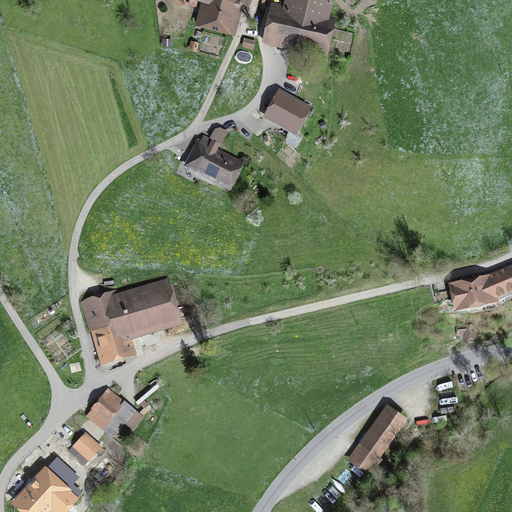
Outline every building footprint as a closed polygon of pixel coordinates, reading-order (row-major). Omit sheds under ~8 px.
[(196,0),(207,3),(202,23),(230,30),(238,3),(248,6),(249,0),(196,0)] [(274,10),(267,39),(323,52),(330,20),(325,19),(329,3),(317,0),(316,0),(288,0),(286,13),(274,10)] [(245,39),(243,46),(253,49),(255,42),(245,39)] [(280,94),(268,117),(295,131),(307,109),(280,94)] [(208,150),(217,155),(226,137),(217,132),(208,150)] [(188,165),(227,185),(239,163),(230,158),(229,161),(217,155),(208,150),(198,145),(188,165)] [(454,287),(458,307),(493,299),(492,296),(511,288),(511,269),(488,280),(454,287)] [(87,300),(105,359),(134,351),(130,339),(125,341),(122,331),(135,327),(137,331),(176,320),(166,286),(120,299),(118,292),(87,300)] [(88,417),(112,437),(117,431),(120,434),(123,430),(120,427),(125,421),(132,427),(140,417),(108,390),(94,407),(96,408),(88,417)] [(389,411),(364,447),(377,456),(403,421),(389,411)] [(74,447),(88,459),(99,447),(86,434),(74,447)] [(29,511),(44,511),(51,505),(57,511),(78,511),(77,511),(71,511),(67,508),(80,494),(70,485),(77,477),(58,459),(19,502),(29,511)]
